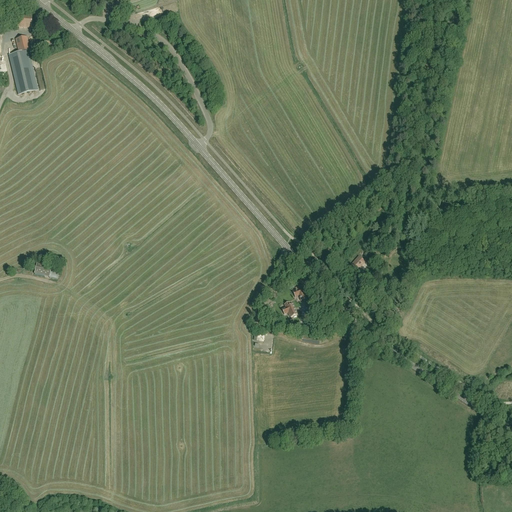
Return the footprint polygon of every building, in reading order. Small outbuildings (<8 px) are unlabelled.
[(32,29),(33,15),(16,14),(15,28),(32,29)] [(38,90),(35,77),(29,51),(31,51),(27,37),(16,40),(19,53),(9,56),(18,95),(38,90)] [(359,258),(353,265),(358,270),(365,263),(359,258)] [(34,275),(38,276),(50,279),(50,278),(58,280),(61,269),(52,267),(37,263),(34,275)] [(306,299),(304,294),(305,294),(302,286),(295,289),(296,291),(293,293),(295,298),(299,297),(301,302),(306,299)] [(284,305),(286,308),(282,310),(283,312),(282,312),(283,313),(284,315),(288,314),(289,317),(290,317),(291,319),(293,317),(294,318),(297,317),(297,316),(293,305),(291,306),(289,303),(284,305)]
